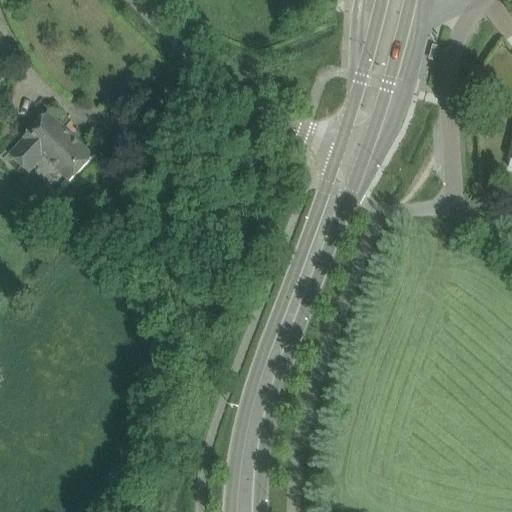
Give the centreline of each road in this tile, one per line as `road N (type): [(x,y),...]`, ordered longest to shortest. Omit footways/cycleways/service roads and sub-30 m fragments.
road 1 (secondary): [(341,143),(236,433),(229,511)]
road 2 (secondary): [(262,511),(269,419),(367,150)]
road 3 (residential): [(511,252),(454,206),(447,77),(456,37),(480,0)]
road 4 (unclassified): [(341,143),(228,92),(133,0)]
road 5 (secondary): [(367,150),(410,0)]
road 6 (secondary): [(379,0),(341,143)]
